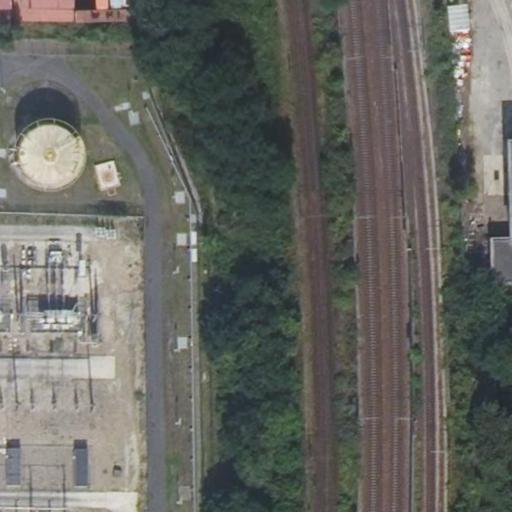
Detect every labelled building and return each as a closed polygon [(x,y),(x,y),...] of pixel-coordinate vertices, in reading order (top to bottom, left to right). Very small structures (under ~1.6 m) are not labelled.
[(0,0),(0,16),(22,16),(21,0),(0,0)] [(46,120),(36,122),(27,127),(21,134),(17,143),(17,152),(19,161),(24,170),(32,176),(40,179),(50,179),(59,177),(67,172),(73,163),(76,154),(76,143),(72,134),(65,126),(56,121),(46,120)] [(495,286),(511,286),(511,148),(510,148),(508,245),(495,247),(495,286)] [(223,363),(234,350),(222,341),(211,354),(223,363)] [(18,451),(5,451),(5,487),(18,488),(18,451)] [(73,452),(72,488),(85,489),(86,453),(73,452)]
